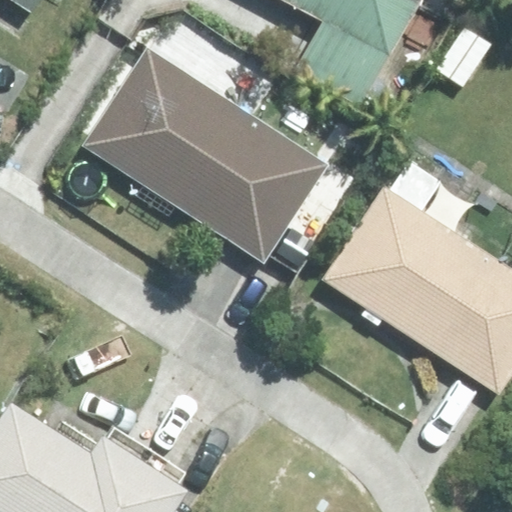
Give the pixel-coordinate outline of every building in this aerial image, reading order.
[(0,0),(0,6),(25,22),(39,0),(0,0)] [(257,0),(316,33),(291,77),(355,114),(420,0),(257,0)] [(455,33),(428,74),(459,92),(485,53),(455,33)] [(141,58),(79,155),(259,272),(321,175),(141,58)] [(318,288),(493,403),(511,374),(511,287),(415,223),(437,191),(405,170),(383,203),(377,199),(318,288)] [(0,424),(0,511),(174,511),(176,510),(92,454),(82,469),(5,417),(0,424)]
